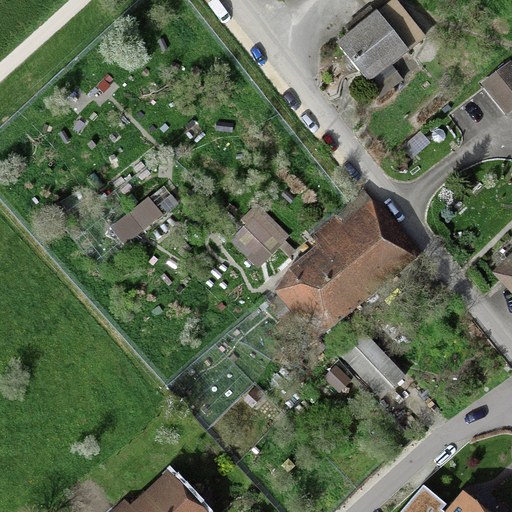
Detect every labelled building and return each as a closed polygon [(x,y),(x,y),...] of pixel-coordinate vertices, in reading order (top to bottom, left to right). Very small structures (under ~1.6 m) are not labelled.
[(423,39),(394,2),(339,47),(379,98),(402,80),(390,65),(423,39)] [(511,69),(510,67),(486,85),(508,112),(511,108),(511,69)] [(165,176),(114,216),(128,235),(179,194),(165,176)] [(261,245),(268,238),(277,246),(287,237),(257,206),(242,220),(248,226),(245,229),(261,245)] [(345,228),(343,230),(336,220),(314,237),(330,256),(313,270),(308,263),(276,287),(315,335),(331,323),(332,325),(334,323),(330,317),(414,247),(385,212),(353,237),(345,228)] [(404,377),(360,330),(337,352),(381,399),(404,377)] [(474,511),(424,469),(406,490),(431,511),(474,511)] [(88,482),(70,496),(86,511),(103,511),(111,506),(88,482)] [(194,511),(171,487),(143,511),(194,511)]
